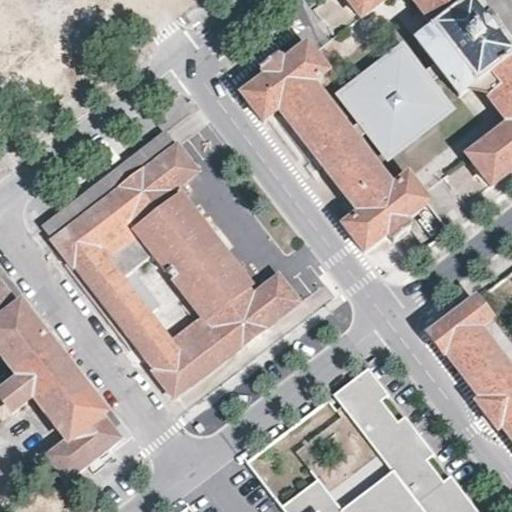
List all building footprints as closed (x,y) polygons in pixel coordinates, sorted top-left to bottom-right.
[(160,0),(167,10),(182,0),(160,0)] [(345,0),(363,22),(391,0),(409,0),(432,30),(415,43),(435,69),(442,78),(462,104),(479,91),(507,127),(468,157),(494,191),(511,177),(511,50),(473,0),(471,0),(469,2),(467,0),(345,0)] [(0,62),(27,44),(0,5),(0,62)] [(328,75),(307,48),(285,66),(279,58),(264,70),(269,77),(246,95),(268,122),(281,112),(361,217),(347,226),(368,251),(389,234),(396,243),(412,230),(405,222),(427,205),(408,179),(395,190),(358,141),(351,133),(315,86),(328,75)] [(442,78),(435,69),(423,79),(404,53),(343,99),(362,124),(351,133),(358,141),(372,131),(391,156),(449,113),(430,87),(442,78)] [(145,175),(178,149),(167,134),(42,231),(53,245),(122,193),(115,184),(138,167),(145,175)] [(200,177),(178,149),(145,175),(138,167),(115,184),(122,193),(53,245),(75,275),(78,273),(110,316),(135,297),(110,266),(142,242),(202,320),(170,344),(143,308),(118,327),(156,375),(153,377),(173,403),(298,307),(280,281),(256,299),(247,290),(251,287),(188,204),(184,207),(176,196),(200,177)] [(116,412),(30,299),(26,303),(8,279),(0,285),(0,341),(26,375),(7,389),(9,392),(20,407),(22,410),(42,396),(76,442),(58,456),(75,478),(129,437),(112,415),(116,412)] [(511,349),(476,303),(433,337),(448,357),(453,352),(489,398),(483,402),(503,428),(508,424),(511,428),(511,349)] [(476,511),(449,479),(443,485),(424,462),(434,455),(407,418),(399,425),(381,402),(389,396),(368,371),(334,397),(392,473),(346,506),(321,478),(281,510),(282,511),(476,511)] [(20,407),(9,392),(0,399),(11,414),(20,407)]
